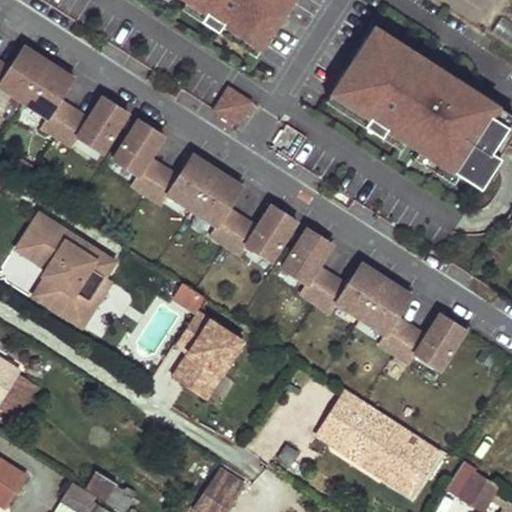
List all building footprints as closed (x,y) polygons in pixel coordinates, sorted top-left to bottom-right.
[(188,0),(187,0),(182,8),(201,20),(206,12),(188,0)] [(255,55),(289,0),(188,0),(206,12),(201,20),(218,31),(223,23),(245,36),(239,45),(255,55)] [(223,23),(218,31),(239,45),(245,36),(223,23)] [(374,27),(371,33),(387,43),(390,38),(374,27)] [(190,48),(163,30),(152,47),(179,65),(190,48)] [(371,33),(327,101),(342,111),(348,103),(369,116),(364,125),(381,136),(386,127),(405,139),(420,149),(457,173),(480,188),(500,157),(492,152),(508,127),(491,115),(497,106),(481,96),(478,102),(463,92),(466,86),(450,76),(444,86),(427,74),(433,65),(390,38),(387,43),(371,33)] [(46,64),(22,47),(7,70),(0,65),(0,90),(21,103),(46,64)] [(71,80),(46,64),(21,103),(45,119),(39,128),(54,138),(71,111),(57,102),(71,80)] [(433,65),(427,74),(444,86),(450,76),(433,65)] [(466,86),(463,92),(478,102),(481,96),(466,86)] [(229,88),(214,110),(236,124),(251,102),(229,88)] [(86,121),(71,111),(54,138),(69,148),(75,138),(100,154),(126,115),(100,98),(86,121)] [(348,103),(342,111),(364,125),(369,116),(348,103)] [(511,115),(497,106),(491,115),(508,127),(511,120),(511,115)] [(162,138),(136,121),(111,161),(135,177),(129,187),(144,197),(162,170),(147,160),(162,138)] [(386,127),(381,136),(400,148),(405,139),(386,127)] [(420,149),(414,157),(452,181),(457,173),(420,149)] [(176,179),(162,170),(144,197),(159,206),(165,196),(190,212),(215,173),(190,156),(176,179)] [(240,188),(215,173),(190,212),(214,227),(207,237),(223,247),(240,220),(226,211),(240,188)] [(255,229),(240,220),(223,247),(238,257),(244,248),(269,263),(295,223),(269,207),(255,229)] [(111,263),(37,216),(13,253),(45,273),(44,277),(51,282),(39,301),(79,327),(92,307),(85,303),(102,277),(111,263)] [(330,246),(305,230),(280,270),(304,286),(298,295),(313,305),(330,278),(316,269),(327,252),(326,252),(330,246)] [(345,288),(330,278),(313,305),(328,315),(334,305),(358,321),(384,281),(360,265),(345,288)] [(31,296),(39,301),(51,282),(44,277),(31,296)] [(85,303),(92,307),(108,281),(102,277),(85,303)] [(158,370),(208,399),(246,335),(197,307),(204,295),(180,281),(170,299),(192,312),(158,370)] [(409,297),(384,281),(358,321),(383,337),(377,346),(392,356),(409,329),(394,320),(409,297)] [(423,339),(409,329),(392,356),(407,365),(413,356),(438,372),(464,332),(438,316),(423,339)] [(0,359),(0,411),(15,421),(36,388),(16,375),(18,371),(0,359)] [(364,403),(347,392),(319,437),(336,448),(364,403)] [(442,452),(364,403),(336,448),(413,497),(442,452)] [(289,467),(297,454),(287,447),(278,460),(289,467)] [(26,477),(0,460),(0,504),(7,509),(26,477)] [(499,487),(463,464),(446,491),(483,511),(499,487)] [(228,511),(244,487),(219,471),(192,511),(194,511),(228,511)] [(85,511),(94,499),(70,484),(60,500),(77,511),(85,511)]
